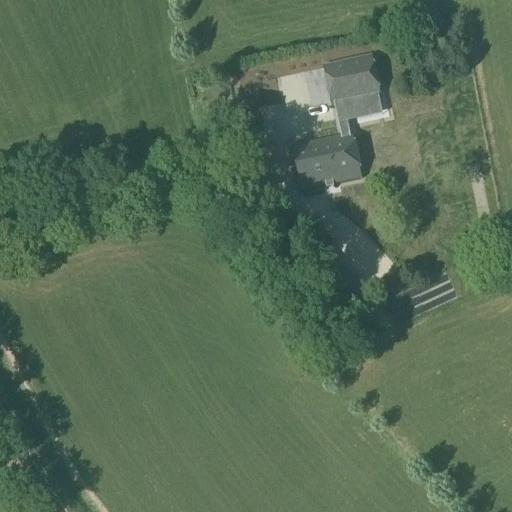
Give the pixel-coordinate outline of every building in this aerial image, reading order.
[(388,51),(375,53),(380,87),(392,85),(388,51)] [(311,57),(295,60),(300,83),(315,80),(311,57)] [(332,109),(380,99),(371,59),(323,69),(332,109)] [(255,90),(298,79),(294,61),(250,72),(255,90)] [(301,194),(362,181),(352,136),(291,149),(301,194)] [(407,184),(413,198),(425,193),(419,179),(407,184)] [(371,182),(352,189),(358,204),(377,197),(371,182)] [(321,277),(337,262),(327,252),(312,267),(321,277)] [(332,288),(341,298),(358,282),(349,272),(332,288)]
